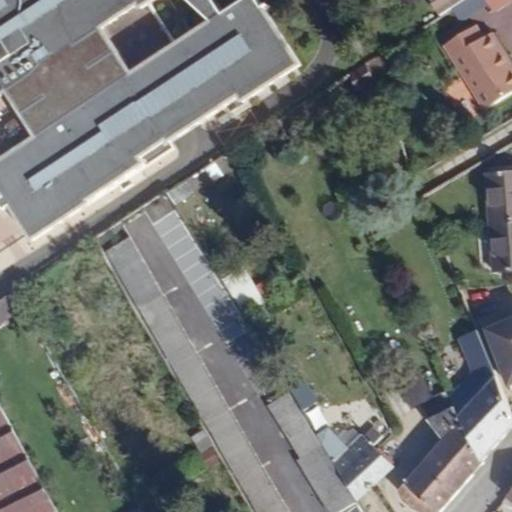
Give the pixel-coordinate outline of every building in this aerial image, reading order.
[(177,145),(247,100),(252,107),(312,71),(268,0),(266,0),(143,76),(115,29),(151,6),(153,11),(172,0),(0,0),(0,101),(12,95),(40,141),(0,166),(0,189),(8,203),(2,207),(6,214),(13,210),(35,245),(44,240),(94,208),(92,206),(151,169),(147,162),(176,143),(177,145)] [(506,6),(502,0),(486,0),(495,13),(506,6)] [(511,94),(511,62),(509,58),(502,63),(485,38),(477,25),(444,47),(486,112),(511,94)] [(509,58),(493,33),(485,38),(502,63),(509,58)] [(374,82),(397,68),(387,50),(365,64),(374,82)] [(374,82),(365,64),(348,75),(358,95),(375,85),(374,82)] [(233,170),(224,155),(205,167),(213,182),(233,170)] [(193,194),(213,182),(205,167),(185,180),(193,194)] [(511,223),(511,171),(486,173),(491,225),(511,223)] [(175,206),(193,194),(185,180),(167,192),(175,206)] [(150,224),(162,218),(155,203),(143,209),(150,224)] [(105,252),(141,229),(131,215),(94,240),(103,254),(105,252)] [(511,272),(511,223),(491,225),(495,275),(511,272)] [(290,511),(130,237),(105,252),(256,511),(290,511)] [(234,300),(256,286),(246,267),(223,282),(234,300)] [(0,326),(26,309),(15,290),(0,300),(0,326)] [(246,319),(268,307),(264,300),(242,313),(246,319)] [(511,386),(511,319),(506,322),(511,335),(511,363),(503,368),(511,387),(511,386)] [(511,363),(511,335),(506,322),(488,330),(503,368),(511,363)] [(511,427),(511,410),(479,332),(460,339),(473,371),(470,379),(450,396),(484,460),(511,427)] [(285,383),(302,372),(296,364),(280,374),(285,383)] [(289,389),(305,377),(302,372),(285,383),(289,389)] [(450,396),(447,390),(434,397),(422,374),(400,385),(413,410),(423,405),(431,421),(446,440),(399,493),(420,511),(442,511),(485,463),(484,460),(450,396)] [(321,400),(305,377),(289,389),(291,392),(304,413),(321,400)] [(304,413),(291,392),(268,407),(301,459),(298,462),(329,511),(343,511),(359,503),(317,435),(304,413)] [(59,511),(0,404),(0,511),(59,511)] [(396,467),(375,447),(384,436),(374,427),(365,436),(362,433),(360,435),(347,447),(337,437),(328,428),(317,435),(359,503),(396,467)] [(360,435),(355,427),(350,430),(344,430),(337,437),(347,447),(360,435)]
